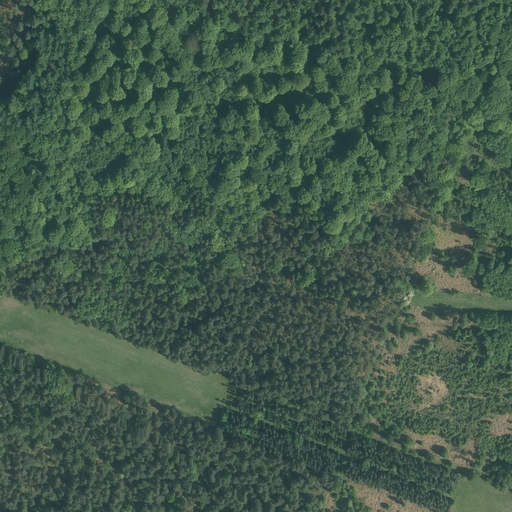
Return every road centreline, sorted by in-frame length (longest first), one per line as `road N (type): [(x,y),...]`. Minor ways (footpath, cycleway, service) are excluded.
road 1 (track): [(313,511),(510,0)]
road 2 (track): [(99,0),(0,249)]
